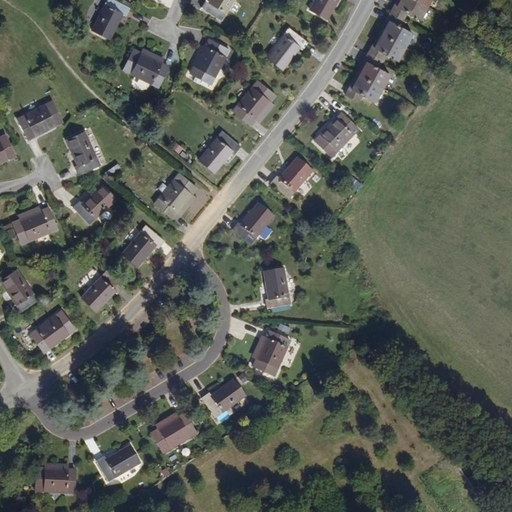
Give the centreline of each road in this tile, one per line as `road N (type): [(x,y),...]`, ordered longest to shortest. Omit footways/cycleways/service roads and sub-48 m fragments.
road 1 (residential): [(24,391),(61,431),(92,433),(212,358),(229,328),(229,304),(193,250)]
road 2 (residential): [(193,250),(332,73),(373,0)]
road 3 (track): [(229,202),(99,101),(41,32),(0,0)]
road 4 (residential): [(24,391),(69,370),(120,328),(193,250)]
